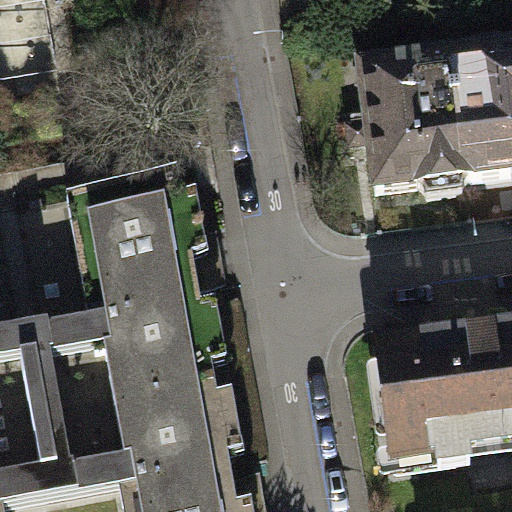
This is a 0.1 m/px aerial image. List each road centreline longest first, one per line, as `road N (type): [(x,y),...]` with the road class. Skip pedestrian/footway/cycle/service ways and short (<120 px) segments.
road 1 (residential): [(228,0),(278,290)]
road 2 (residential): [(278,290),(511,261)]
road 3 (residential): [(278,290),(312,511)]
